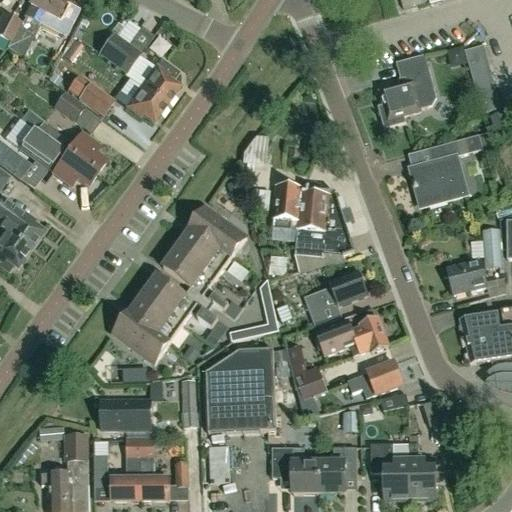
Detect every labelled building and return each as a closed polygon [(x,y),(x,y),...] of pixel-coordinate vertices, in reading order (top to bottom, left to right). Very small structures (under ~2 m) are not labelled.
[(31,8),(25,20),(22,26),(4,17),(8,9),(0,4),(0,41),(10,47),(17,33),(33,41),(39,27),(55,35),(61,24),(57,22),(68,2),(64,0),(32,0),(29,7),(31,8)] [(399,0),(403,11),(425,5),(423,0),(399,0)] [(88,25),(82,22),(73,38),(79,42),(88,25)] [(114,38),(100,57),(126,76),(140,57),(114,38)] [(70,65),(82,49),(75,43),(63,60),(70,65)] [(482,117),(501,112),(484,48),(464,54),(482,117)] [(406,126),(404,120),(420,115),(420,113),(432,110),(436,102),(425,58),(396,66),(400,80),(405,79),(408,87),(380,95),(383,108),(378,110),(384,132),(406,126)] [(142,89),(168,107),(180,90),(172,84),(179,76),(161,63),(142,89)] [(53,75),(48,81),(57,88),(61,82),(53,75)] [(115,104),(90,86),(78,103),(103,120),(115,104)] [(168,107),(142,89),(126,111),(140,121),(142,118),(153,127),(168,107)] [(52,111),(74,126),(85,110),(63,95),(52,111)] [(490,119),(500,150),(511,145),(511,107),(503,111),(504,115),(490,119)] [(21,121),(97,178),(106,166),(94,157),(99,149),(81,137),(70,153),(62,147),(65,143),(43,126),(43,125),(28,113),(21,121)] [(97,178),(21,121),(20,123),(35,135),(26,147),(48,164),(50,163),(58,169),(52,177),(70,189),(76,182),(87,190),(97,178)] [(456,160),(461,159),(482,153),(478,139),(428,153),(432,166),(410,172),(420,211),(467,198),(456,160)] [(0,146),(0,169),(19,184),(20,182),(30,168),(0,146)] [(335,198),(308,196),(309,192),(307,192),(306,195),(302,195),(303,192),(276,189),(272,230),(290,232),(291,224),(298,225),(295,259),(299,276),(345,264),(344,258),(353,255),(335,198)] [(0,205),(0,231),(30,253),(30,254),(44,235),(32,226),(34,224),(3,201),(0,205)] [(205,212),(186,238),(187,239),(163,272),(204,301),(246,242),(205,212)] [(511,224),(505,225),(505,264),(511,263),(511,314),(491,317),(491,321),(463,324),(464,334),(463,335),(471,367),(511,360),(511,224)] [(30,253),(0,231),(0,232),(4,235),(0,240),(0,270),(8,276),(13,269),(17,271),(30,253)] [(500,233),(499,233),(482,234),(485,272),(503,271),(500,233)] [(294,269),(294,250),(277,250),(277,268),(294,269)] [(447,272),(454,300),(487,292),(480,265),(447,272)] [(330,292),(318,296),(303,301),(314,332),(341,322),(337,311),(368,299),(359,275),(328,286),(330,292)] [(132,312),(113,338),(154,368),(197,309),(157,280),(133,313),(132,312)] [(278,335),(267,284),(260,292),(268,328),(229,336),(231,345),(278,335)] [(224,316),(229,310),(214,299),(209,305),(224,316)] [(197,322),(212,333),(218,324),(203,313),(197,322)] [(316,337),(325,360),(356,348),(359,357),(370,353),(372,357),(388,351),(376,321),(361,327),(362,331),(352,334),(348,325),(316,337)] [(212,334),(221,340),(228,331),(219,325),(212,334)] [(200,357),(190,350),(184,359),(193,366),(200,357)] [(299,393),(322,385),(316,370),(307,373),(301,350),(286,354),(295,395),(299,394),(299,393)] [(208,438),(276,435),(273,353),(239,355),(206,376),(208,438)] [(511,365),(503,365),(496,367),(491,370),(486,374),(489,378),(483,384),(490,390),(494,393),(511,397),(511,365)] [(369,376),(357,381),(365,402),(376,398),(402,388),(394,366),(368,375),(369,376)] [(181,384),(183,433),(198,432),(198,415),(196,415),(195,384),(181,384)] [(328,398),(322,385),(299,393),(299,394),(304,407),(328,398)] [(380,403),(383,415),(408,409),(406,398),(380,403)] [(101,404),(101,434),(151,434),(151,404),(101,404)] [(372,416),(370,406),(360,408),(362,418),(372,416)] [(359,437),(358,416),(342,416),(343,437),(359,437)] [(63,431),(47,431),(48,443),(64,443),(63,431)] [(72,477),(72,511),(88,511),(87,439),(65,440),(65,465),(68,465),(68,477),(72,477)] [(410,463),(410,503),(437,503),(436,463),(419,463),(419,447),(418,447),(418,439),(409,440),(409,463),(410,463)] [(141,504),(138,442),(126,442),(127,482),(112,483),(112,505),(141,504)] [(153,442),(138,442),(141,504),(170,504),(170,482),(154,482),(153,442)] [(410,463),(409,463),(393,463),(393,447),(371,448),(371,477),(384,477),(384,504),(410,503),(410,463)] [(318,497),(318,466),(304,466),(304,452),(272,452),(273,482),(293,482),(293,498),(318,497)] [(318,466),(318,497),(345,497),(345,495),(345,482),(357,481),(356,452),(333,452),(333,466),(318,466)] [(94,490),(108,490),(108,459),(93,460),(94,490)] [(187,467),(175,468),(176,491),(188,491),(187,467)] [(72,511),(72,477),(68,477),(42,478),(42,490),(50,490),(50,511),(72,511)]
